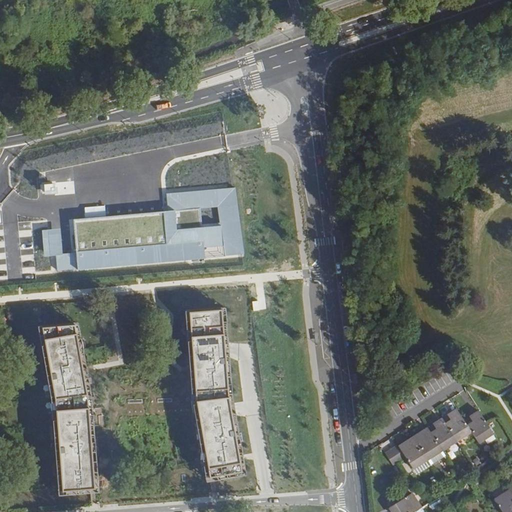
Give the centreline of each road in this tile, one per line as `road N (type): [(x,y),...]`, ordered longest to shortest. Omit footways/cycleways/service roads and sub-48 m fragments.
road 1 (tertiary): [(351,455),(302,51)]
road 2 (primary): [(19,134),(137,107),(302,51)]
road 3 (residential): [(355,494),(121,511)]
road 4 (primary): [(302,51),(454,0)]
road 5 (residential): [(455,385),(351,455)]
